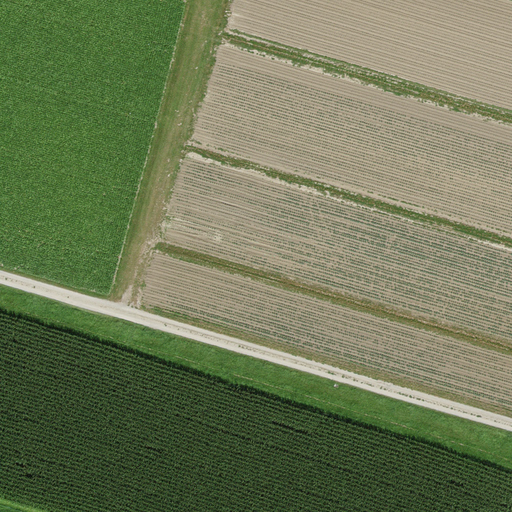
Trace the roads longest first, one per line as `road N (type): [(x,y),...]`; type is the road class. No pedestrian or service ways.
road 1 (track): [(0,276),(511,429)]
road 2 (track): [(146,320),(227,0)]
